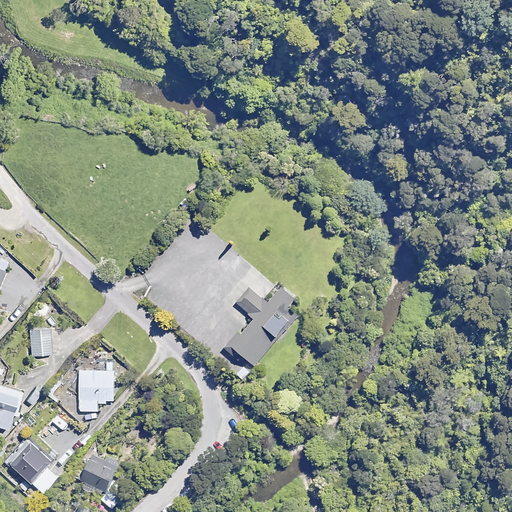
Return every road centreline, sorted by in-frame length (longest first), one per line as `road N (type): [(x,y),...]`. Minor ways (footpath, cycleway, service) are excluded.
road 1 (residential): [(149,511),(194,473),(217,432),(217,396),(95,286),(23,208),(0,168)]
road 2 (track): [(217,396),(270,426),(295,451),(315,511)]
